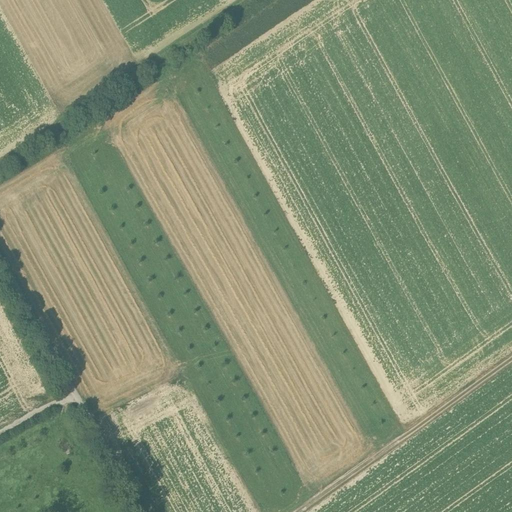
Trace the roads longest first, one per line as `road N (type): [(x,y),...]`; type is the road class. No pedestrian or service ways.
road 1 (track): [(0,163),(243,0)]
road 2 (track): [(140,511),(0,260)]
road 3 (track): [(511,358),(299,511)]
